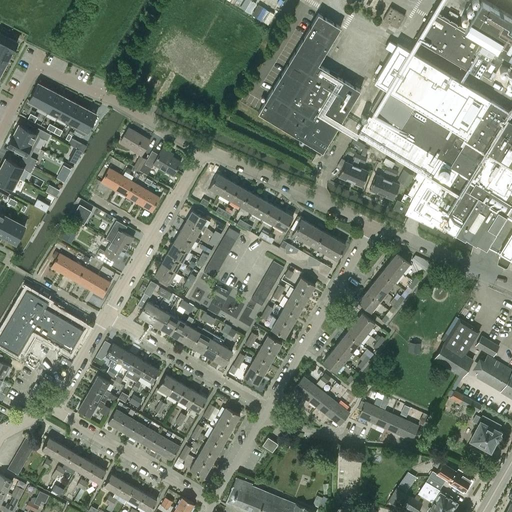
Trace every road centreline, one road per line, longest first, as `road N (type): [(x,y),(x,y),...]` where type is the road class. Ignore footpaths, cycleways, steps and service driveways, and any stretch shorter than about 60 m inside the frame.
road 1 (residential): [(269,408),(373,224)]
road 2 (residential): [(204,149),(33,67)]
road 3 (residential): [(269,408),(106,317)]
road 4 (residential): [(212,502),(52,409)]
road 5 (residential): [(373,224),(204,149)]
road 6 (residential): [(511,285),(373,224)]
road 7 (unknown): [(317,8),(241,106)]
